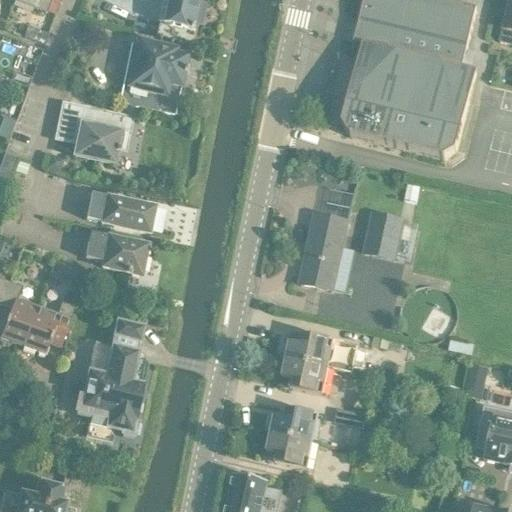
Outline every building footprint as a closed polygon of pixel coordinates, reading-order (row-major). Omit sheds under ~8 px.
[(14,0),(13,2),(46,15),(47,14),(51,0),(14,0)] [(51,0),(47,14),(54,16),(60,0),(51,0)] [(193,31),(199,0),(163,0),(158,24),(193,31)] [(477,11),(431,0),(364,0),(354,44),(362,46),(342,127),(349,139),(445,163),(456,156),(477,73),(462,70),(477,11)] [(511,0),(509,0),(506,16),(500,44),(511,46),(511,0)] [(186,75),(187,70),(185,70),(187,57),(176,54),(176,50),(137,42),(137,46),(130,45),(130,46),(118,106),(133,109),(175,117),(184,75),(186,75)] [(118,106),(116,115),(131,119),(133,109),(118,106)] [(60,117),(57,135),(77,140),(73,159),(114,168),(116,155),(119,156),(119,152),(124,153),(131,120),(67,107),(65,118),(60,117)] [(4,155),(0,167),(0,188),(5,190),(16,159),(4,155)] [(19,162),(15,173),(25,176),(29,165),(19,162)] [(408,187),(404,202),(416,204),(419,189),(408,187)] [(150,235),(155,209),(90,196),(85,222),(150,235)] [(402,222),(372,216),(364,254),(394,261),(402,222)] [(332,294),(347,225),(316,218),(301,287),(332,294)] [(90,235),(84,261),(103,264),(102,270),(141,278),(148,247),(90,235)] [(0,307),(9,285),(0,281),(0,307)] [(0,340),(22,348),(37,309),(17,302),(21,289),(9,285),(0,307),(11,311),(0,340)] [(57,316),(37,309),(22,348),(44,357),(55,328),(66,332),(75,309),(61,304),(57,316)] [(114,338),(140,343),(143,329),(117,323),(114,338)] [(284,362),(331,372),(353,377),(359,349),(301,337),(299,347),(288,344),(284,362)] [(75,414),(90,417),(91,417),(92,413),(109,416),(106,429),(115,431),(122,433),(122,435),(134,438),(137,425),(134,425),(143,385),(132,383),(138,353),(94,344),(83,399),(79,398),(75,414)] [(331,372),(284,362),(281,379),(292,381),(290,392),(326,399),(331,372)] [(471,367),(464,398),(480,402),(488,371),(471,367)] [(509,467),(511,451),(511,415),(483,409),(474,450),(487,453),(485,462),(508,467),(509,467)] [(269,437),(316,446),(322,419),(286,411),(284,421),(273,419),(269,437)] [(112,444),(115,431),(106,429),(109,416),(92,413),(91,417),(90,417),(85,438),(112,444)] [(316,446),(269,437),(265,454),(276,456),(274,466),(310,474),(316,446)] [(266,489),(267,485),(233,477),(225,511),(277,511),(282,492),(266,489)] [(0,511),(62,511),(63,506),(58,504),(61,490),(37,485),(34,500),(3,493),(0,508),(0,511)]
